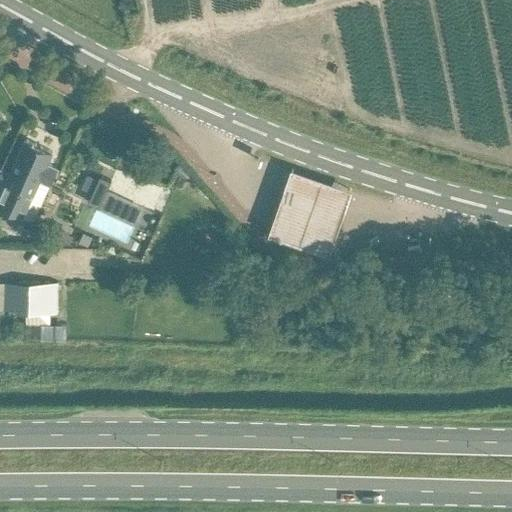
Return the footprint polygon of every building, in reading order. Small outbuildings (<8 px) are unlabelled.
[(50,182),(58,166),(47,161),(52,149),(25,137),(9,173),(1,169),(0,170),(0,203),(22,214),(39,177),(50,182)] [(142,149),(138,168),(153,172),(158,152),(142,149)] [(355,177),(298,156),(274,220),(332,241),(355,177)] [(100,175),(89,200),(135,221),(142,205),(107,189),(111,180),(100,175)] [(57,224),(50,238),(64,245),(66,241),(70,243),(74,236),(69,234),(71,230),(57,224)] [(83,229),(78,240),(87,244),(92,233),(83,229)] [(422,256),(419,244),(407,247),(410,258),(422,256)] [(57,311),(58,280),(5,280),(4,307),(16,308),(16,311),(26,311),(50,311),(57,311)]
